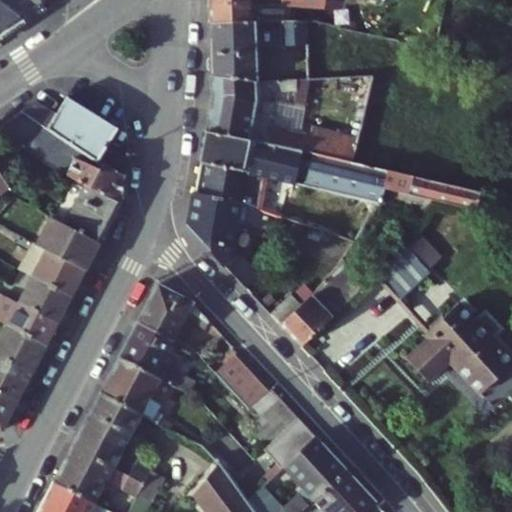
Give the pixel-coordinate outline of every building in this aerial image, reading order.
[(0,0),(0,43),(59,2),(59,0),(0,0)] [(214,0),(216,27),(255,27),(256,3),(286,3),(287,12),(312,12),(324,3),(325,0),(214,0)] [(255,27),(216,27),(218,79),(260,82),(260,27),(255,27)] [(429,70),(336,60),(334,81),(373,80),(426,93),(429,70)] [(218,79),(219,93),(217,101),(260,113),(261,106),(275,108),(278,92),(303,92),(305,81),(260,82),(218,79)] [(77,98),(65,114),(44,100),(36,103),(26,110),(62,134),(107,164),(136,184),(140,175),(139,164),(117,150),(128,132),(77,98)] [(260,113),(217,101),(212,133),(304,154),(306,146),(294,143),(295,137),(272,131),(274,121),(259,117),(260,113)] [(40,136),(56,146),(62,134),(26,110),(4,124),(32,144),(40,136)] [(304,154),(212,133),(206,163),(250,174),(270,180),(286,184),(384,209),(395,194),(482,214),(487,194),(304,154)] [(89,186),(122,210),(136,184),(107,164),(103,171),(62,151),(55,161),(89,186)] [(243,211),(250,174),(206,163),(200,198),(243,211)] [(0,192),(12,184),(0,166),(0,192)] [(270,180),(250,174),(243,211),(261,216),(270,180)] [(102,248),(122,210),(89,186),(69,226),(102,248)] [(243,211),(200,198),(195,224),(254,289),(263,280),(241,258),(237,257),(244,231),(269,238),(275,221),(261,216),(243,211)] [(50,249),(89,273),(102,248),(69,226),(55,218),(41,243),(50,249)] [(414,257),(411,253),(383,276),(403,302),(432,277),(427,272),(441,260),(428,246),(414,257)] [(89,273),(50,249),(37,275),(76,298),(89,273)] [(301,309),(289,323),(287,325),(308,348),(361,300),(373,286),(348,260),(301,309)] [(76,298),(37,275),(21,305),(62,326),(76,298)] [(222,330),(208,314),(172,294),(152,330),(186,350),(200,326),(218,336),(222,330)] [(62,326),(21,305),(5,295),(0,304),(0,321),(10,327),(50,348),(62,326)] [(301,309),(292,300),(280,313),(289,323),(301,309)] [(430,339),(436,347),(412,367),(430,390),(455,369),(483,403),(511,379),(511,371),(494,350),(507,339),(490,318),(477,329),(463,313),(430,339)] [(50,348),(10,327),(0,345),(0,358),(35,376),(50,348)] [(200,386),(175,371),(186,350),(152,330),(133,363),(172,384),(201,399),(206,389),(200,386)] [(253,410),(276,389),(243,352),(220,374),(253,410)] [(35,376),(0,358),(0,391),(22,402),(35,376)] [(151,420),(162,401),(172,384),(133,363),(112,400),(151,420)] [(253,410),(264,421),(257,427),(274,446),(304,420),(276,389),(253,410)] [(0,424),(9,428),(22,402),(0,391),(0,424)] [(174,484),(130,459),(151,420),(112,400),(82,454),(154,493),(151,500),(161,506),(174,484)] [(170,407),(162,401),(151,420),(160,425),(165,416),(170,407)] [(174,420),(165,416),(160,425),(168,429),(174,420)] [(267,452),(285,471),(289,467),(321,439),(304,420),(274,446),(267,452)] [(302,496),(283,511),(304,511),(351,472),(321,439),(289,467),(311,492),(304,499),(302,496)] [(114,488),(147,507),(151,500),(154,493),(82,454),(64,485),(104,506),(114,488)] [(256,511),(250,502),(240,485),(224,467),(200,503),(205,511),(256,511)] [(351,472),(304,511),(326,511),(328,511),(329,511),(374,511),(382,506),(351,472)] [(115,511),(104,506),(64,485),(49,511),(115,511)] [(256,511),(281,511),(263,491),(250,502),(256,511)] [(158,511),(161,506),(151,500),(147,507),(144,511),(158,511)]
